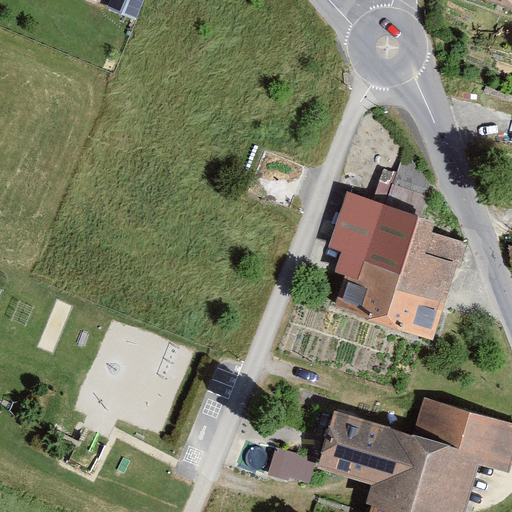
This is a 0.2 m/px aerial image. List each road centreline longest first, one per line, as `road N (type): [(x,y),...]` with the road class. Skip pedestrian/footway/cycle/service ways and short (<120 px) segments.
road 1 (unclassified): [(192,511),(375,73)]
road 2 (tertiary): [(511,308),(406,68)]
